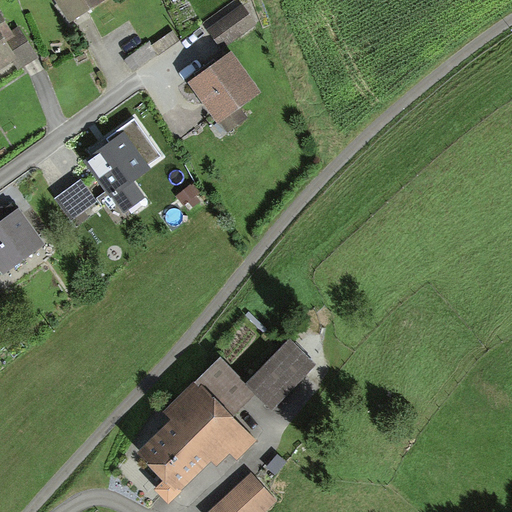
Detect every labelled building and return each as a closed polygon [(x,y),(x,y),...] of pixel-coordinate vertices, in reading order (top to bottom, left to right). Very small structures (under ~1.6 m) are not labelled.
[(54,0),(68,21),(102,0),(54,0)] [(243,5),(207,30),(220,49),(257,25),(243,5)] [(0,8),(0,70),(12,63),(18,72),(41,58),(20,24),(13,29),(0,8)] [(134,73),(180,41),(173,30),(151,47),(148,43),(125,59),(134,73)] [(233,51),(189,81),(218,124),(219,123),(227,134),(250,118),(243,108),(263,95),(233,51)] [(123,212),(145,197),(133,181),(150,168),(147,164),(160,155),(135,119),(107,139),(110,144),(84,162),(110,198),(112,196),(123,212)] [(81,179),(54,198),(70,221),(97,202),(81,179)] [(186,188),(177,195),(184,203),(192,196),(186,188)] [(19,210),(0,223),(0,268),(3,273),(43,244),(19,210)] [(284,345),(250,382),(271,400),(304,364),(284,345)] [(182,418),(140,459),(171,489),(214,446),(223,455),(240,438),(221,419),(244,397),(214,367),(172,408),(182,418)] [(243,483),(214,511),(254,511),(263,503),(243,483)]
